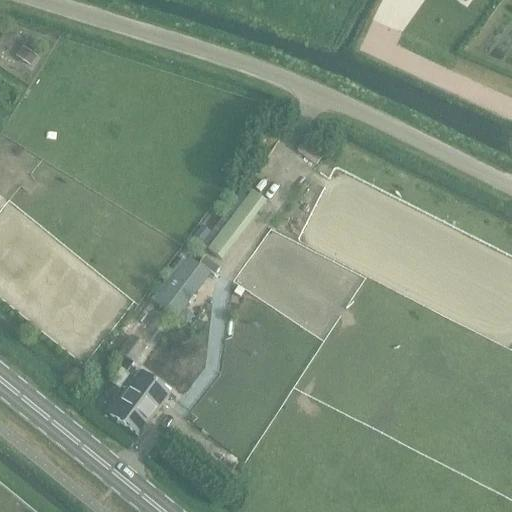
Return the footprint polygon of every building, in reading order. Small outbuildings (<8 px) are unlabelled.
[(402,30),(423,0),(387,0),(378,14),(402,30)] [(24,50),(19,58),(30,65),(35,57),(24,50)] [(248,189),(203,247),(221,261),(266,203),(248,189)] [(188,259),(157,301),(177,315),(189,300),(186,298),(193,290),(195,292),(209,273),(188,259)] [(204,259),(199,265),(214,277),(219,270),(204,259)] [(150,309),(139,324),(153,333),(163,318),(150,309)] [(139,324),(119,352),(133,362),(153,333),(139,324)] [(137,437),(168,396),(140,375),(135,381),(129,377),(121,388),(127,392),(109,416),(137,437)] [(210,456),(201,467),(220,482),(229,471),(210,456)] [(21,511),(0,494),(0,511),(21,511)]
